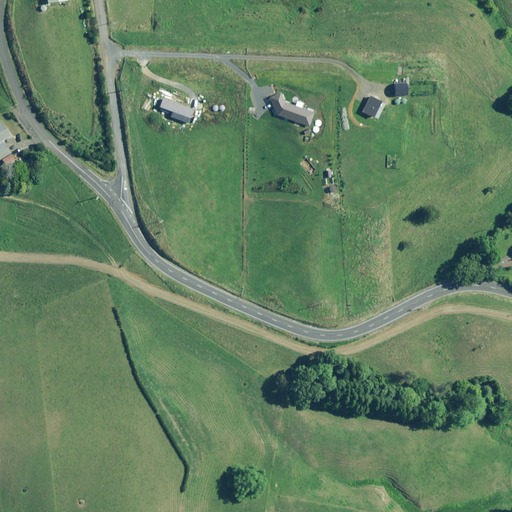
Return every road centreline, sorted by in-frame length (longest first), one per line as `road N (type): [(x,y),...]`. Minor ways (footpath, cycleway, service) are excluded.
road 1 (unclassified): [(117,203),(159,264),(312,337),(374,325),(461,283),(511,290)]
road 2 (unclassified): [(117,203),(126,184),(100,0)]
road 3 (unclassified): [(0,57),(11,94),(43,140),(117,203)]
